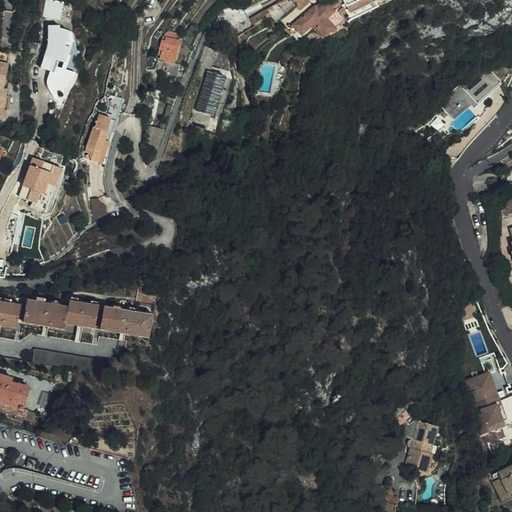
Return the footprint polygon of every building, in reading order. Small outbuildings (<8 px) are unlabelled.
[(59,14),(61,1),(54,0),(42,0),(40,11),(59,14)] [(302,12),(311,4),(307,0),(300,0),(295,5),(302,12)] [(338,6),(333,0),(320,13),(316,9),(298,26),(307,35),(315,27),(324,37),(341,21),(332,11),(338,6)] [(341,0),(352,19),(378,5),(375,0),(341,0)] [(90,22),(91,23),(99,26),(102,18),(93,15),(90,22)] [(59,82),(62,83),(64,76),(67,77),(70,69),(63,67),(59,66),(64,51),(61,51),(64,37),(67,38),(70,39),(70,29),(60,25),(60,23),(48,23),(48,42),(41,67),(51,70),(48,80),(48,85),(50,91),(54,97),(57,89),(59,82)] [(177,40),(177,37),(167,34),(160,54),(162,57),(162,60),(173,63),(173,61),(176,61),(181,41),(177,40)] [(206,43),(199,65),(213,69),(214,64),(221,48),(206,43)] [(8,47),(0,46),(0,117),(9,119),(10,108),(7,108),(7,100),(8,93),(5,93),(6,86),(8,60),(7,60),(8,47)] [(214,64),(213,69),(222,72),(224,68),(214,64)] [(232,76),(213,69),(194,121),(213,128),(232,76)] [(499,82),(494,77),(488,72),(482,78),(480,76),(464,91),(460,88),(441,107),(446,113),(450,116),(459,107),(464,112),(470,106),(475,111),(480,106),(478,103),(499,82)] [(484,103),(480,106),(475,111),(476,112),(478,112),(486,105),(484,103)] [(450,116),(455,121),(464,112),(459,107),(450,116)] [(113,118),(99,114),(88,151),(96,153),(94,159),(101,161),(113,118)] [(54,164),(33,157),(19,196),(37,202),(40,191),(44,193),(48,182),(54,164)] [(62,167),(54,164),(48,182),(55,184),(56,185),(62,167)] [(100,202),(99,200),(98,198),(90,200),(93,217),(109,214),(108,205),(105,205),(103,204),(101,203),(100,202)] [(68,305),(27,298),(23,321),(64,328),(65,322),(94,327),(99,304),(69,298),(68,305)] [(21,303),(0,299),(0,324),(17,327),(21,303)] [(154,313),(105,304),(101,328),(150,336),(154,313)] [(32,345),(29,360),(69,368),(99,373),(102,358),(32,345)] [(0,372),(0,378),(10,381),(11,375),(0,372)] [(496,407),(494,408),(497,418),(504,415),(490,376),(486,377),(496,407)] [(496,407),(486,377),(470,384),(478,406),(484,423),(497,418),(494,408),(496,407)] [(0,401),(18,405),(23,406),(28,385),(10,381),(0,378),(0,401)] [(18,405),(0,401),(0,409),(16,413),(18,405)] [(18,405),(16,413),(26,416),(28,407),(23,406),(18,405)] [(37,408),(28,405),(28,407),(26,416),(25,417),(34,419),(37,408)] [(474,408),(480,424),(484,423),(478,406),(474,408)] [(406,439),(417,442),(421,424),(417,423),(413,426),(410,425),(406,439)] [(433,454),(440,428),(421,424),(417,442),(410,468),(432,472),(436,455),(433,454)] [(40,460),(29,458),(28,466),(39,468),(40,460)] [(511,463),(499,470),(502,475),(494,479),(503,498),(511,494),(511,493),(511,491),(511,490),(511,463)]
